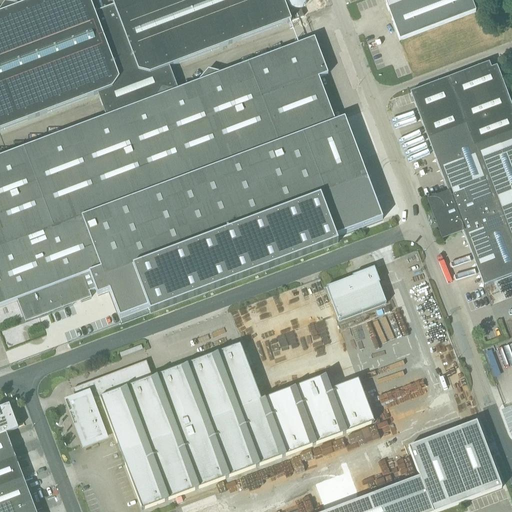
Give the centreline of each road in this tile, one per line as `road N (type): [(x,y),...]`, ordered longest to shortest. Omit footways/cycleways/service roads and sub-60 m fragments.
road 1 (unclassified): [(23,379),(421,227)]
road 2 (unclassified): [(509,457),(421,227)]
road 3 (unclassified): [(373,102),(505,50)]
road 4 (unclassified): [(74,511),(23,379)]
road 5 (unclassified): [(421,227),(373,102)]
